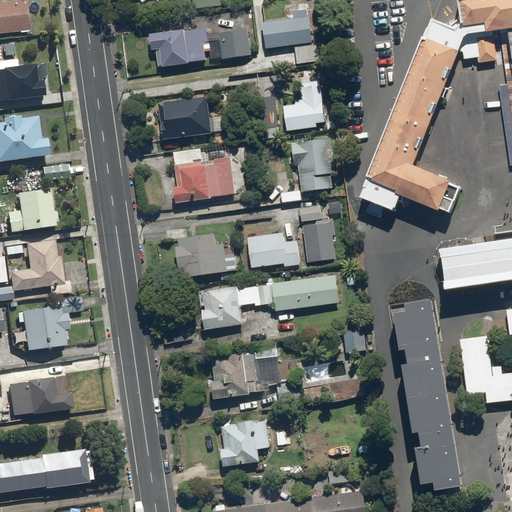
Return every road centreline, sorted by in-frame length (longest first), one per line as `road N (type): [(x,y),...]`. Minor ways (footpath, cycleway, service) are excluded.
road 1 (residential): [(84,0),(156,511)]
road 2 (unknown): [(410,511),(373,258)]
